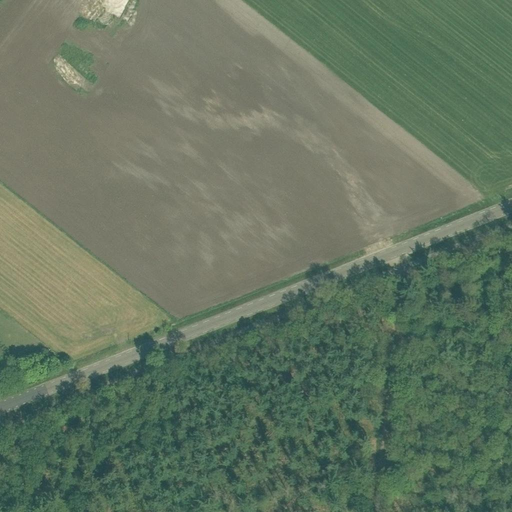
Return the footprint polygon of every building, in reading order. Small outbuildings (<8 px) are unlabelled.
[(116,52),(122,45),(108,35),(103,42),(116,52)] [(32,96),(56,64),(40,52),(15,84),(32,96)] [(89,71),(83,76),(88,82),(95,77),(89,71)] [(38,115),(32,122),(52,140),(59,133),(38,115)] [(71,140),(77,145),(86,135),(80,130),(71,140)] [(35,142),(37,134),(30,133),(28,140),(35,142)] [(158,316),(160,321),(167,318),(165,313),(158,316)]
